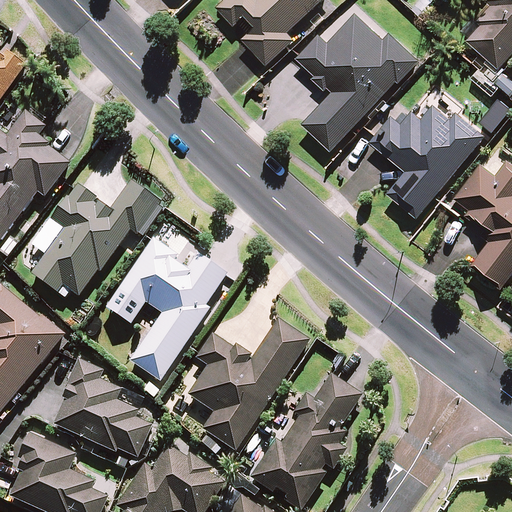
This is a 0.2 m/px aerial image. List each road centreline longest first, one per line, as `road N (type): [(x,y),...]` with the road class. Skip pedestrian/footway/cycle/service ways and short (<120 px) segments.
road 1 (tertiary): [(480,374),(247,171),(75,0)]
road 2 (residential): [(380,511),(480,374)]
